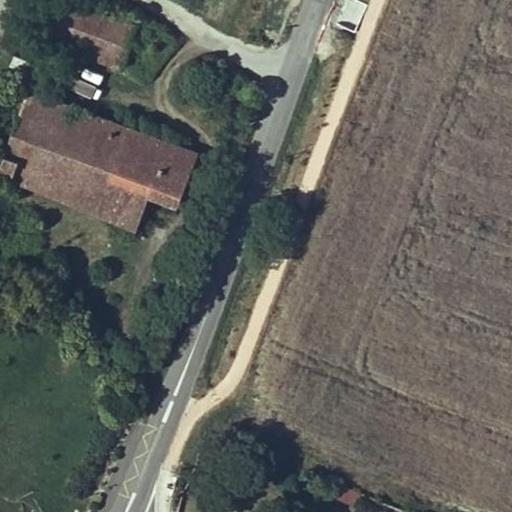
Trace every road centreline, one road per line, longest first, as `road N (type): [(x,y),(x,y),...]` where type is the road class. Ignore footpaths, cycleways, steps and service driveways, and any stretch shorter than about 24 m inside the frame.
road 1 (tertiary): [(289,79),(226,284),(125,511)]
road 2 (unclassified): [(124,0),(289,79)]
